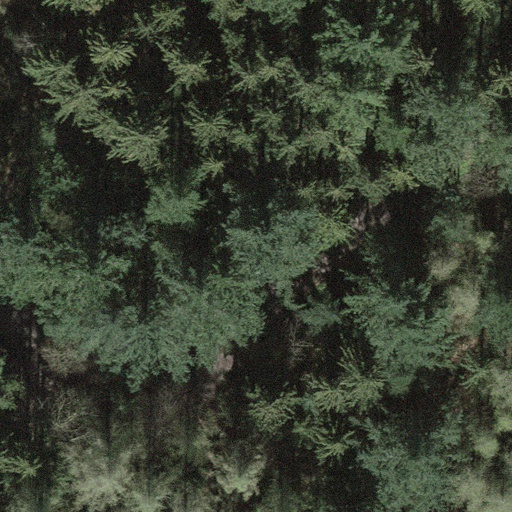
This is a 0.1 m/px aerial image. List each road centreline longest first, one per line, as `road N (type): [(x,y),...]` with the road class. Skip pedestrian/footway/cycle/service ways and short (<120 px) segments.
road 1 (track): [(407,511),(259,430),(188,368),(276,301),(511,87)]
road 2 (track): [(0,312),(92,348),(188,368)]
